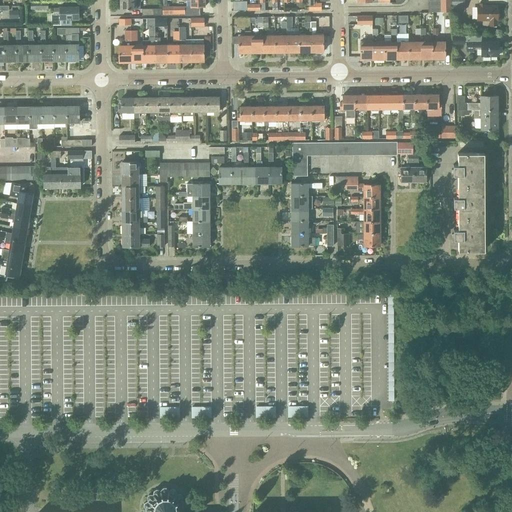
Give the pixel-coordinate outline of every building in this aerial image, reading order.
[(135,0),(119,0),(120,10),(136,9),(135,0)] [(308,0),(308,4),(308,10),(321,10),(321,4),(313,4),(313,0),(308,0)] [(440,0),(440,6),(440,12),(450,12),(449,0),(440,0)] [(479,6),(477,6),(477,20),(497,20),(497,6),(485,6),(485,4),(479,4),(479,6)] [(60,9),(54,9),(54,15),(60,15),(60,20),(78,19),(78,7),(60,7),(60,9)] [(9,19),(18,19),(18,10),(9,11),(9,19)] [(372,29),(371,29),(371,16),(356,16),(356,25),(367,25),(367,35),(372,35),(372,29)] [(167,18),(154,18),(154,19),(154,27),(167,26),(167,18)] [(310,28),(310,36),(310,52),(323,51),(323,34),(316,34),(316,28),(316,22),(310,22),(310,28)] [(167,61),(179,61),(179,27),(178,27),(179,31),(174,31),(174,45),(174,43),(167,44),(167,61)] [(191,41),(184,41),(184,27),(179,27),(179,61),(191,61),(191,41)] [(65,35),(65,45),(66,61),(78,61),(78,28),(65,28),(65,35)] [(250,35),(250,36),(250,52),(262,52),(262,36),(257,36),(257,34),(250,35)] [(262,52),(274,52),(274,34),(268,34),(268,36),(262,36),(262,52)] [(281,34),(274,34),(274,52),(287,52),(286,36),(281,36),(281,34)] [(292,36),(286,36),(287,52),(299,52),(298,34),(292,34),(292,36)] [(299,52),(310,52),(310,36),(305,36),(305,34),(298,34),(299,52)] [(155,46),(155,38),(155,35),(148,35),(148,41),(143,41),(143,44),(143,62),(155,62),(155,46)] [(250,52),(250,36),(245,36),(245,35),(238,35),(238,52),(250,52)] [(203,40),(191,41),(191,61),(203,61),(203,40)] [(360,59),(372,59),(372,43),(367,43),(367,41),(360,41),(360,59)] [(378,43),(372,43),(372,59),(384,59),(384,41),(378,41),(378,43)] [(391,41),(384,41),(384,59),(396,59),(396,43),(391,43),(391,41)] [(407,59),(407,41),(401,41),(401,43),(396,43),(396,59),(407,59)] [(420,59),(420,43),(415,43),(415,41),(407,41),(407,59),(420,59)] [(432,58),(432,42),(432,41),(425,41),(425,43),(420,43),(420,59),(432,58)] [(432,42),(432,58),(444,58),(444,41),(437,41),(437,42),(432,42)] [(481,42),(473,42),(466,42),(466,52),(472,52),(472,49),(478,49),(478,47),(481,47),(481,55),(497,55),(497,42),(481,42)] [(119,62),(131,62),(131,46),(126,46),(126,44),(119,44),(119,62)] [(131,62),(143,62),(143,44),(136,44),(136,46),(131,46),(131,62)] [(160,45),(155,46),(155,62),(167,61),(167,44),(160,44),(160,45)] [(28,61),(28,45),(16,46),(16,61),(28,61)] [(41,45),(28,45),(28,61),(41,61),(41,45)] [(41,61),(53,61),(53,45),(41,45),(41,61)] [(65,45),(53,45),(53,61),(66,61),(65,45)] [(16,61),(16,46),(3,46),(4,62),(16,61)] [(397,117),(402,117),(402,109),(402,95),(398,95),(398,92),(392,92),(392,95),(390,95),(390,109),(397,109),(397,117)] [(426,94),(414,95),(414,109),(426,109),(426,94)] [(438,94),(426,94),(426,109),(441,109),(441,102),(438,102),(438,94)] [(355,109),(354,95),(342,95),(342,103),(340,103),(340,110),(345,110),(345,119),(355,118),(354,109),(355,109)] [(366,95),(354,95),(355,109),(366,109),(366,95)] [(366,109),(378,109),(378,95),(366,95),(366,109)] [(378,109),(390,109),(390,95),(378,95),(378,109)] [(402,109),(414,109),(414,95),(402,95),(402,109)] [(480,103),(464,103),(464,97),(457,96),(457,110),(464,110),(473,110),(497,110),(497,96),(480,96),(480,103)] [(194,112),(194,97),(182,98),(182,116),(194,116),(194,112)] [(194,97),(194,112),(206,112),(206,97),(194,97)] [(206,97),(206,112),(221,111),(221,104),(219,104),(218,97),(206,97)] [(134,112),(133,98),(121,99),(121,105),(119,106),(119,112),(134,112)] [(146,98),(133,98),(134,112),(146,112),(146,98)] [(146,98),(146,112),(158,112),(158,98),(146,98)] [(170,117),(170,98),(158,98),(158,112),(158,116),(162,116),(162,117),(170,117)] [(170,117),(182,116),(182,98),(170,98),(170,117)] [(66,107),(66,123),(78,123),(79,123),(79,106),(78,106),(78,107),(66,107)] [(264,120),(264,106),(252,107),(252,121),(264,120)] [(276,120),(275,106),(264,106),(264,120),(276,120)] [(275,106),(276,120),(288,120),(288,106),(275,106)] [(288,106),(288,120),(300,120),(299,106),(288,106)] [(300,120),(312,120),(312,106),(299,106),(300,120)] [(312,106),(312,120),(326,120),(326,113),(324,113),(324,106),(312,106)] [(4,123),(12,123),(17,123),(17,107),(4,108),(4,123)] [(17,123),(29,123),(29,107),(17,107),(17,123)] [(29,107),(29,123),(29,129),(37,129),(37,123),(41,123),(41,107),(29,107)] [(41,107),(41,123),(54,123),(54,107),(41,107)] [(66,107),(54,107),(54,123),(66,123),(66,107)] [(237,121),(252,121),(252,107),(240,107),(240,114),(237,114),(237,121)] [(497,129),(497,110),(473,110),(473,119),(480,119),(480,129),(497,129)] [(170,136),(170,141),(183,141),(183,131),(176,131),(176,136),(170,136)] [(183,131),(183,141),(194,141),(194,136),(189,136),(189,131),(183,131)] [(134,136),(119,136),(119,144),(134,144),(134,136)] [(17,139),(17,147),(17,148),(25,148),(25,147),(30,147),(30,139),(25,139),(25,138),(17,138),(17,139)] [(307,164),(307,156),(292,143),(292,164),(307,164)] [(312,143),(292,143),(307,156),(312,156),(312,143)] [(269,184),(269,168),(262,168),(262,162),(260,162),(260,153),(256,153),(256,168),(256,184),(269,184)] [(455,187),(481,187),(481,155),(455,155),(455,166),(450,166),(450,177),(455,176),(455,187)] [(401,182),(413,182),(413,156),(408,156),(408,161),(407,161),(407,168),(401,168),(401,182)] [(413,156),(413,182),(425,182),(425,168),(418,168),(418,156),(413,156)] [(121,175),(138,175),(137,170),(139,169),(139,162),(121,162),(121,175)] [(50,167),(50,174),(43,175),(44,188),(56,188),(56,168),(56,167),(50,167)] [(67,174),(67,168),(56,168),(56,188),(67,188),(67,174)] [(67,174),(67,188),(79,188),(79,174),(80,174),(80,168),(67,168),(67,174)] [(231,184),(231,168),(219,168),(219,184),(231,184)] [(244,168),(231,168),(231,184),(244,184),(244,168)] [(244,184),(256,184),(256,168),(244,168),(244,184)] [(269,168),(269,184),(281,184),(281,168),(269,168)] [(138,175),(121,175),(121,187),(139,187),(139,180),(138,180),(138,175)] [(357,190),(364,190),(364,197),(379,197),(379,185),(357,185),(357,177),(345,177),(345,185),(351,185),(351,189),(357,189),(357,190)] [(10,190),(9,195),(18,197),(17,204),(30,206),(32,194),(28,193),(29,185),(11,182),(10,190)] [(179,197),(193,197),(209,197),(209,184),(187,184),(187,192),(179,192),(179,197)] [(291,197),(307,196),(307,184),(291,184),(291,197)] [(155,187),(155,198),(164,198),(164,186),(155,187)] [(139,187),(121,187),(121,199),(138,199),(138,193),(139,193),(139,187)] [(481,187),(455,187),(455,199),(451,199),(450,209),(455,209),(455,220),(481,220),(481,187)] [(312,196),(307,196),(291,197),(291,209),(307,209),(312,209),(312,196)] [(209,209),(209,197),(193,197),(193,209),(209,209)] [(379,197),(364,197),(364,210),(379,209),(379,197)] [(164,198),(155,198),(155,210),(164,210),(164,198)] [(333,206),(333,198),(323,198),(323,206),(333,206)] [(138,199),(121,199),(122,211),(140,211),(139,204),(138,204),(138,199)] [(11,210),(10,215),(28,217),(30,206),(17,204),(16,210),(11,210)] [(209,222),(209,209),(193,209),(193,222),(209,222)] [(307,209),(291,209),(291,221),(307,221),(307,209)] [(332,217),(332,209),(322,209),(322,217),(332,217)] [(364,214),(364,222),(379,222),(379,209),(364,210),(351,210),(351,214),(364,214)] [(155,210),(156,222),(164,222),(164,210),(155,210)] [(144,211),(140,211),(122,211),(122,223),(138,223),(144,223),(144,211)] [(10,215),(9,219),(12,220),(12,221),(13,223),(14,223),(13,227),(26,229),(28,217),(10,215)] [(481,220),(455,220),(455,231),(450,231),(451,241),(455,241),(455,252),(481,252),(481,220)] [(307,234),(307,221),(291,221),(291,234),(307,234)] [(209,234),(209,222),(193,222),(193,234),(209,234)] [(379,222),(364,222),(364,234),(379,234),(379,222)] [(138,223),(122,223),(122,235),(138,235),(140,235),(140,228),(138,228),(138,223)] [(6,233),(5,238),(24,241),(26,229),(13,227),(12,234),(6,233)] [(209,234),(193,234),(193,247),(209,246),(209,234)] [(307,234),(291,234),(291,246),(308,246),(315,246),(315,238),(307,238),(307,234)] [(348,234),(344,234),(337,234),(337,246),(348,246),(348,240),(348,234)] [(358,240),(364,240),(364,246),(379,246),(379,234),(364,234),(358,234),(358,240)] [(138,235),(122,235),(122,247),(148,247),(148,240),(138,240),(138,235)] [(5,238),(4,242),(11,243),(9,250),(22,253),(24,241),(5,238)] [(2,256),(1,261),(20,264),(22,253),(9,250),(3,249),(2,256)] [(0,275),(0,280),(6,280),(7,277),(18,279),(18,276),(20,264),(1,261),(0,266),(7,267),(6,274),(5,274),(5,276),(0,275)] [(325,511),(326,511),(304,511),(259,511),(256,511),(255,511),(183,511),(183,508),(184,508),(186,505),(185,503),(183,501),(182,501),(181,501),(182,500),(182,496),(180,494),(177,494),(176,495),(176,494),(176,493),(175,490),(172,489),(170,490),(169,491),(168,491),(168,490),(166,487),(163,488),(161,490),(161,491),(159,491),(159,490),(156,489),(153,490),(153,493),(153,494),(152,495),(151,494),(148,495),(147,497),(147,500),(147,501),(146,501),(144,503),(143,506),(145,508),(146,508),(146,509),(143,509),(142,511),(325,511)]
